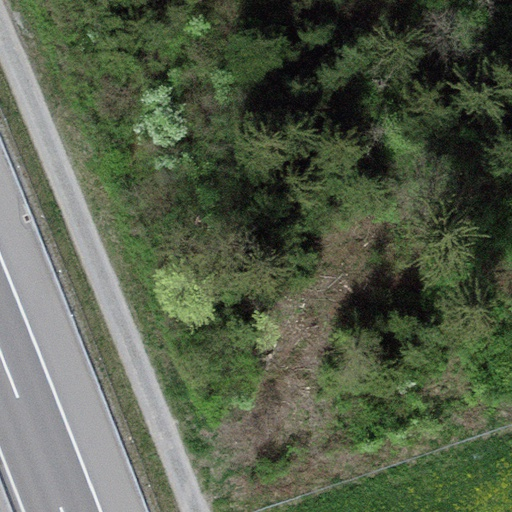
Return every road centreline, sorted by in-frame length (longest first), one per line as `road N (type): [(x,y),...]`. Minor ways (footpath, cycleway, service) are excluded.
road 1 (track): [(0,25),(195,511)]
road 2 (motorway): [(62,511),(0,352)]
